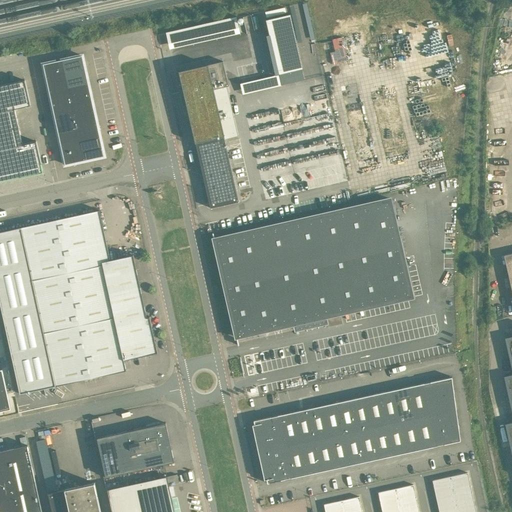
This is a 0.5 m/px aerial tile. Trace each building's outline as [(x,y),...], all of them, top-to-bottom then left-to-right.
[(264,12),(265,18),(285,14),(283,8),(264,12)] [(267,36),(275,75),(302,69),(290,15),(266,20),(270,35),(267,36)] [(234,17),(162,29),(165,47),(237,35),(234,17)] [(332,63),(344,61),(341,37),(330,38),(332,63)] [(82,56),(63,60),(66,74),(85,70),(82,56)] [(43,64),(46,78),(66,74),(63,60),(43,64)] [(176,72),(183,106),(186,105),(195,143),(196,143),(210,208),(239,202),(213,90),(229,86),(223,62),(176,72)] [(85,70),(66,74),(69,89),(88,84),(85,70)] [(46,78),(49,93),(69,89),(66,74),(46,78)] [(22,80),(0,85),(0,181),(40,173),(33,141),(20,144),(12,109),(28,106),(22,80)] [(88,84),(69,89),(72,103),(92,99),(88,84)] [(49,93),(53,107),(72,103),(69,89),(49,93)] [(92,99),(72,103),(75,117),(95,113),(92,99)] [(53,107),(56,121),(75,117),(72,103),(53,107)] [(95,113),(75,117),(78,132),(98,127),(95,113)] [(56,121),(59,136),(78,132),(75,117),(56,121)] [(98,127),(78,132),(81,146),(101,142),(98,127)] [(59,136),(62,150),(81,146),(78,132),(59,136)] [(101,142),(81,146),(85,160),(104,156),(101,142)] [(81,146),(62,150),(65,165),(85,160),(81,146)] [(390,199),(214,239),(236,337),(298,323),(320,318),(412,297),(390,199)] [(135,263),(133,255),(125,256),(125,257),(110,260),(99,210),(0,231),(0,302),(20,393),(126,370),(124,360),(130,359),(129,359),(149,354),(149,355),(158,353),(156,345),(155,345),(151,325),(149,317),(146,317),(135,263)] [(511,293),(511,253),(503,255),(511,293)] [(1,369),(0,369),(0,410),(10,409),(1,369)] [(431,382),(424,383),(428,399),(454,393),(452,377),(431,382)] [(424,383),(410,386),(417,418),(431,414),(428,399),(424,383)] [(410,386),(396,389),(403,421),(417,418),(410,386)] [(396,389),(381,392),(388,424),(403,421),(396,389)] [(381,392),(367,396),(374,427),(388,424),(381,392)] [(456,409),(454,393),(428,399),(431,414),(456,409)] [(367,396),(353,399),(360,430),(374,427),(367,396)] [(353,399),(339,402),(345,433),(360,430),(353,399)] [(339,402),(324,405),(331,436),(345,433),(339,402)] [(324,405),(310,408),(317,439),(331,436),(324,405)] [(310,408),(296,411),(303,443),(317,439),(310,408)] [(456,409),(431,414),(434,430),(458,425),(456,409)] [(282,414),(285,430),(288,446),(303,443),(296,411),(282,414)] [(254,420),(255,424),(252,425),(255,437),(285,430),(282,414),(278,415),(278,416),(271,417),(254,420)] [(431,414),(417,418),(424,449),(438,446),(438,445),(434,430),(431,414)] [(417,418),(403,421),(409,452),(424,449),(417,418)] [(403,421),(388,424),(395,455),(409,452),(403,421)] [(106,477),(174,462),(166,423),(97,438),(106,477)] [(388,424),(374,427),(381,458),(395,455),(388,424)] [(460,441),(458,425),(434,430),(438,445),(444,444),(444,445),(460,441)] [(374,427),(360,430),(367,461),(381,458),(374,427)] [(285,430),(255,437),(258,452),(288,446),(285,430)] [(360,430),(345,433),(352,465),(367,461),(360,430)] [(345,433),(331,436),(338,468),(352,465),(345,433)] [(331,436),(317,439),(324,471),(338,468),(331,436)] [(317,439),(303,443),(310,474),(324,471),(317,439)] [(303,443),(288,446),(292,461),(295,477),(310,474),(303,443)] [(0,511),(100,511),(94,483),(65,489),(69,511),(41,511),(27,446),(28,446),(28,445),(0,450),(0,511)] [(288,446),(258,452),(262,468),(292,461),(288,446)] [(292,461),(262,468),(264,480),(267,479),(267,483),(285,479),(291,478),(295,477),(292,461)] [(451,483),(469,480),(467,473),(450,477),(451,483)] [(174,511),(167,476),(107,489),(112,511),(174,511)] [(432,480),(434,487),(451,483),(450,477),(432,480)] [(453,490),(470,486),(469,480),(451,483),(453,490)] [(453,490),(451,483),(434,487),(435,494),(453,490)] [(413,485),(396,489),(397,496),(415,492),(413,485)] [(470,486),(453,490),(454,497),(472,493),(470,486)] [(52,511),(69,511),(65,489),(48,493),(48,494),(48,493),(52,511)] [(396,489),(378,493),(380,500),(397,496),(396,489)] [(453,490),(435,494),(437,501),(454,497),(453,490)] [(415,492),(397,496),(399,503),(416,499),(415,492)] [(454,497),(456,504),(473,500),(472,493),(454,497)] [(397,496),(380,500),(381,507),(399,503),(397,496)] [(359,497),(342,501),(343,508),(361,504),(359,497)] [(454,497),(437,501),(438,508),(456,504),(454,497)] [(416,499),(399,503),(400,509),(418,506),(416,499)] [(456,504),(457,511),(475,507),(473,500),(456,504)] [(342,501),(324,505),(325,511),(343,508),(342,501)] [(399,503),(381,507),(382,511),(388,511),(400,509),(399,503)]
